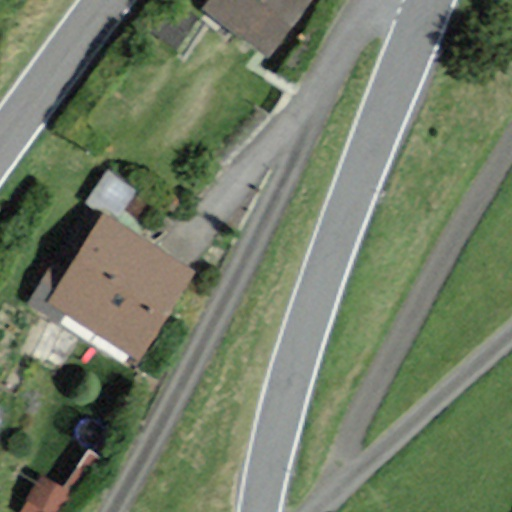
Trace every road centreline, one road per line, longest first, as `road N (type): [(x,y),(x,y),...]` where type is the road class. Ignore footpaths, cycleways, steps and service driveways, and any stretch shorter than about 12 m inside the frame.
road 1 (residential): [(111,511),(212,334),(312,119),(334,53),(363,14),(391,1),(427,12)]
road 2 (tertiary): [(262,511),(290,375),(427,12)]
road 3 (residential): [(511,334),(320,511)]
road 4 (tertiary): [(105,0),(0,151)]
